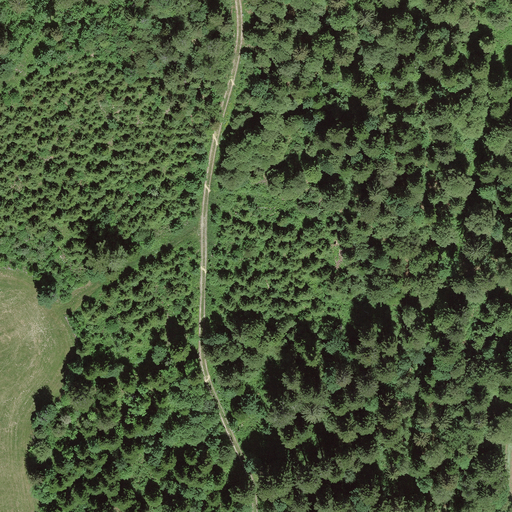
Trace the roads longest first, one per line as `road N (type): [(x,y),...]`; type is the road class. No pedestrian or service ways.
road 1 (track): [(261,511),(261,490),(199,340),(203,158),(240,67),(235,0)]
road 2 (track): [(408,511),(428,339),(481,142),(492,67),(511,46)]
